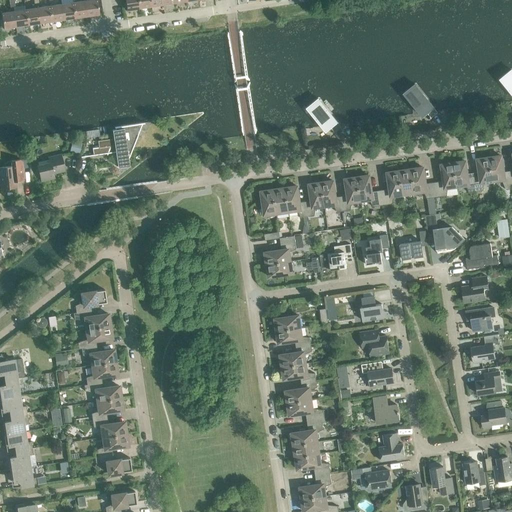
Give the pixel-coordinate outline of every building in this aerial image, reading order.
[(84,0),(85,1),(84,1),(87,16),(99,14),(96,0),(84,0)] [(139,8),(137,0),(125,0),(127,10),(139,8)] [(149,0),(137,0),(139,8),(151,7),(149,0)] [(84,1),(73,3),(75,18),(87,16),(84,1)] [(73,3),(61,4),(63,20),(75,18),(73,3)] [(61,4),(49,6),(51,21),(63,20),(61,4)] [(49,6),(37,8),(39,23),(51,21),(49,6)] [(37,8),(25,10),(27,25),(39,23),(37,8)] [(25,10),(13,11),(15,27),(27,25),(25,10)] [(15,27),(13,11),(1,13),(3,28),(15,27)] [(511,94),(511,71),(511,70),(505,75),(508,78),(503,82),(511,94)] [(406,97),(420,114),(424,110),(431,118),(437,113),(415,85),(409,89),(412,93),(406,97)] [(310,111),(322,127),(323,128),(328,125),(334,132),(341,127),(318,99),(313,104),(315,107),(310,111)] [(129,166),(128,157),(141,124),(141,123),(114,127),(114,128),(115,128),(115,130),(112,130),(113,139),(98,142),(99,147),(92,148),(93,155),(108,153),(110,146),(114,145),(118,167),(129,166)] [(75,142),(72,152),(80,155),(83,144),(75,142)] [(37,166),(41,181),(54,178),(53,174),(58,173),(57,169),(64,167),(60,155),(48,158),(49,163),(37,166)] [(501,156),(489,158),(492,181),(502,179),(506,190),(511,189),(511,186),(509,171),(504,172),(501,156)] [(479,176),(473,177),(476,191),(481,191),(482,190),(483,182),(492,181),(489,158),(477,160),(479,176)] [(0,180),(1,189),(4,189),(6,189),(7,189),(8,189),(10,189),(11,188),(12,188),(16,187),(15,182),(23,181),(20,160),(12,161),(13,166),(0,167),(0,180)] [(465,161),(453,163),(456,186),(465,185),(469,193),(476,191),(473,177),(468,177),(465,161)] [(443,181),(431,183),(433,198),(447,196),(448,188),(456,186),(453,163),(441,165),(443,181)] [(423,168),(411,169),(414,193),(423,191),(426,199),(433,198),(431,183),(426,184),(423,168)] [(411,169),(399,171),(402,194),(414,193),(411,169)] [(389,189),(383,190),(386,205),(392,204),(394,196),(402,194),(399,171),(387,173),(389,189)] [(369,176),(357,178),(360,201),(369,199),(372,207),(379,206),(377,191),(372,192),(369,176)] [(347,195),(341,196),(343,211),(350,210),(351,202),(360,201),(357,178),(345,179),(347,195)] [(333,181),(321,183),(324,206),(333,205),(336,212),(343,211),(341,196),(335,197),(333,181)] [(311,201),(305,202),(307,217),(314,216),(315,207),(324,206),(321,183),(308,185),(311,201)] [(285,188),(288,211),(297,210),(300,218),(303,217),(307,217),(305,202),(300,202),(297,186),(285,188)] [(276,213),(288,211),(285,188),(273,190),(276,213)] [(264,215),(276,213),(273,190),(261,192),(264,215)] [(383,190),(377,191),(379,206),(386,205),(383,190)] [(457,246),(464,239),(451,227),(437,229),(435,214),(425,216),(428,238),(435,237),(437,254),(447,253),(447,252),(451,251),(457,246)] [(265,252),(267,265),(290,261),(289,252),(296,249),(295,242),(294,237),(294,236),(280,238),(279,232),(264,234),(265,241),(279,238),(281,250),(265,252)] [(382,252),(382,248),(389,247),(387,234),(379,236),(380,239),(369,240),(370,246),(365,247),(366,254),(364,254),(366,265),(376,263),(376,261),(378,261),(379,263),(382,262),(380,252),(382,252)] [(423,256),(421,246),(421,241),(400,244),(402,259),(423,256)] [(469,251),(470,260),(465,260),(467,269),(498,264),(497,256),(492,256),(490,243),(473,246),(471,246),(470,247),(469,249),(469,251)] [(345,260),(346,258),(352,257),(350,244),(334,247),(335,253),(320,255),(322,267),(329,266),(330,270),(346,268),(345,260)] [(511,254),(502,256),(503,267),(511,265),(511,254)] [(312,258),(314,273),(320,272),(318,257),(312,258)] [(290,261),(267,265),(269,277),(292,273),(290,261)] [(462,287),(464,302),(485,299),(483,290),(488,289),(486,276),(472,279),(473,285),(462,287)] [(75,306),(76,313),(91,310),(90,305),(106,302),(104,290),(81,293),(82,302),(75,306)] [(384,318),(381,304),(374,305),(374,303),(375,303),(374,296),(362,298),(363,307),(361,307),(363,321),(384,318)] [(334,298),(326,299),(327,308),(335,306),(334,298)] [(471,319),(472,331),(492,328),(490,316),(495,315),(493,308),(465,312),(467,320),(471,319)] [(328,323),(326,309),(319,310),(321,324),(328,323)] [(85,321),(86,329),(109,326),(108,314),(92,316),(91,310),(76,313),(73,313),(74,319),(85,321)] [(275,319),(277,331),(300,328),(298,315),(275,319)] [(37,321),(36,324),(38,327),(41,328),(45,327),(47,323),(46,320),(42,318),(39,318),(37,321)] [(78,349),(81,349),(96,346),(95,341),(111,338),(109,326),(86,329),(88,338),(77,343),(78,349)] [(295,341),(296,347),(310,344),(309,338),(301,337),(300,328),(277,331),(279,343),(295,341)] [(389,353),(386,336),(375,337),(374,331),(360,333),(362,348),(369,347),(370,356),(373,355),(373,356),(381,355),(381,354),(389,353)] [(471,348),(473,361),(474,361),(474,363),(482,362),(481,360),(495,358),(492,343),(499,342),(497,335),(484,337),(485,346),(471,348)] [(280,355),(282,367),(305,364),(304,355),(311,351),(310,344),(296,347),(296,352),(280,355)] [(90,357),(92,365),(115,362),(113,350),(97,352),(96,346),(81,349),(82,356),(90,357)] [(0,374),(8,373),(9,379),(21,377),(20,371),(16,371),(14,360),(4,361),(4,359),(3,358),(3,357),(2,356),(0,356),(0,355),(0,374)] [(86,378),(87,385),(102,382),(101,377),(117,374),(115,362),(92,365),(93,374),(86,378)] [(391,369),(383,370),(380,368),(379,362),(361,365),(362,374),(368,373),(370,388),(381,387),(381,384),(393,382),(391,369)] [(300,377),(301,383),(316,380),(315,374),(307,373),(305,364),(282,367),(284,379),(300,377)] [(344,366),(336,367),(338,378),(346,377),(344,366)] [(476,381),(478,394),(495,392),(493,379),(500,378),(499,372),(487,374),(488,380),(476,381)] [(0,386),(0,398),(19,396),(18,384),(22,384),(21,377),(9,379),(10,385),(0,386)] [(286,391),(288,403),(311,400),(309,391),(317,388),(316,380),(301,383),(302,388),(286,391)] [(96,393),(97,402),(120,398),(118,386),(102,388),(102,382),(87,385),(84,385),(85,391),(96,393)] [(13,409),(14,415),(27,413),(26,406),(21,407),(19,396),(0,398),(0,408),(0,411),(13,409)] [(398,411),(397,405),(387,406),(386,396),(373,398),(377,423),(399,420),(398,414),(399,413),(398,411)] [(91,414),(92,421),(107,418),(106,413),(122,410),(120,398),(97,402),(99,410),(91,414)] [(305,413),(307,425),(322,422),(322,423),(325,422),(323,410),(312,409),(311,400),(288,403),(289,415),(305,413)] [(481,416),(482,426),(483,426),(484,428),(491,427),(491,425),(506,422),(506,419),(506,418),(507,416),(506,414),(506,412),(504,411),(504,408),(502,408),(501,401),(487,403),(489,415),(481,416)] [(69,408),(63,409),(65,423),(71,422),(69,408)] [(2,422),(4,434),(25,431),(23,420),(28,419),(27,413),(14,415),(15,421),(2,422)] [(101,429),(103,437),(126,434),(124,422),(108,424),(107,418),(92,421),(93,428),(101,429)] [(292,433),(294,445),(317,442),(316,433),(323,430),(322,423),(322,422),(307,425),(308,430),(292,433)] [(18,444),(19,450),(32,448),(31,442),(26,443),(25,431),(4,434),(6,446),(18,444)] [(379,447),(381,461),(404,457),(402,444),(398,444),(396,433),(383,435),(385,446),(379,447)] [(96,450),(97,457),(112,454),(111,449),(127,446),(126,434),(103,437),(104,446),(96,450)] [(294,445),(296,457),(319,454),(317,442),(294,445)] [(7,458),(9,470),(30,467),(28,456),(33,455),(32,448),(19,450),(20,456),(7,458)] [(112,454),(97,457),(94,457),(95,463),(107,465),(108,474),(131,470),(129,458),(113,460),(112,454)] [(313,467),(314,473),(329,470),(328,464),(320,463),(319,454),(296,457),(297,469),(313,467)] [(496,458),(497,465),(494,466),(496,481),(511,479),(511,464),(511,463),(508,464),(507,457),(496,458)] [(484,472),(478,473),(476,461),(463,463),(463,464),(466,484),(478,482),(479,485),(485,484),(484,472)] [(30,467),(9,470),(11,482),(24,480),(25,486),(37,484),(36,477),(31,478),(30,467)] [(391,486),(389,470),(371,473),(370,467),(350,470),(352,479),(366,477),(368,490),(391,486)] [(444,479),(443,467),(430,468),(433,487),(439,486),(441,494),(453,492),(451,478),(444,479)] [(314,473),(315,479),(330,477),(329,470),(314,473)] [(45,476),(36,477),(37,484),(46,483),(45,476)] [(300,487),(302,499),(325,496),(324,487),(331,484),(330,477),(315,479),(316,485),(300,487)] [(421,496),(420,488),(419,484),(406,486),(408,498),(404,503),(404,505),(403,507),(404,508),(406,509),(408,510),(416,509),(416,505),(422,504),(423,508),(429,507),(427,495),(421,496)] [(105,507),(105,511),(119,511),(121,511),(120,506),(136,504),(134,491),(111,495),(113,504),(105,507)] [(320,509),(320,511),(338,511),(338,506),(326,505),(325,496),(302,499),(304,511),(320,509)]
